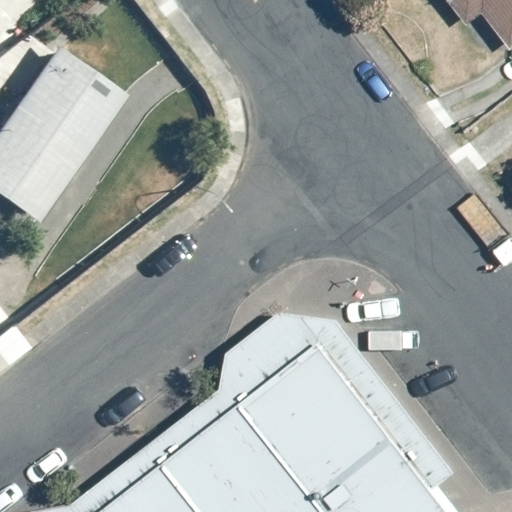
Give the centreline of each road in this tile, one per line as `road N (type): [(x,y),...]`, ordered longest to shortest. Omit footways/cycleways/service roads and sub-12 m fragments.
road 1 (residential): [(367,141),(0,426)]
road 2 (residential): [(367,141),(511,331)]
road 3 (residential): [(255,0),(367,141)]
